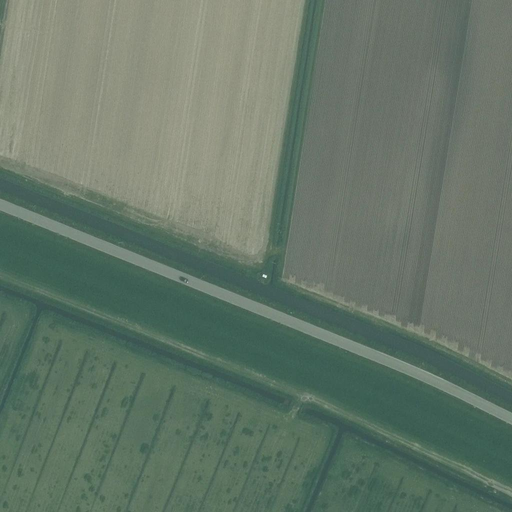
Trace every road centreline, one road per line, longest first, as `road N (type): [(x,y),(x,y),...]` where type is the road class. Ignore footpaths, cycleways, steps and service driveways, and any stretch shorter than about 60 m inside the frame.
road 1 (unclassified): [(511,421),(402,366),(0,204)]
road 2 (track): [(511,498),(304,399)]
